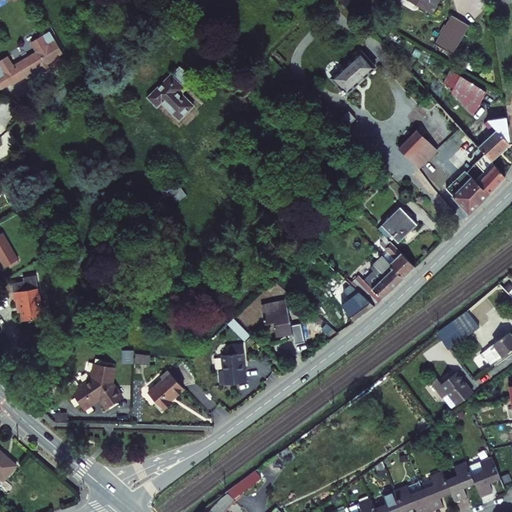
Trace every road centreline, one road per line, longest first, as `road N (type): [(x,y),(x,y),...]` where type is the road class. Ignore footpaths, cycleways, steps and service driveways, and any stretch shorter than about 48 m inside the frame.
road 1 (tertiary): [(248,416),(382,313),(511,191)]
road 2 (tertiary): [(248,416),(107,490)]
road 3 (tertiary): [(125,505),(248,416)]
road 4 (secondary): [(107,490),(0,395)]
